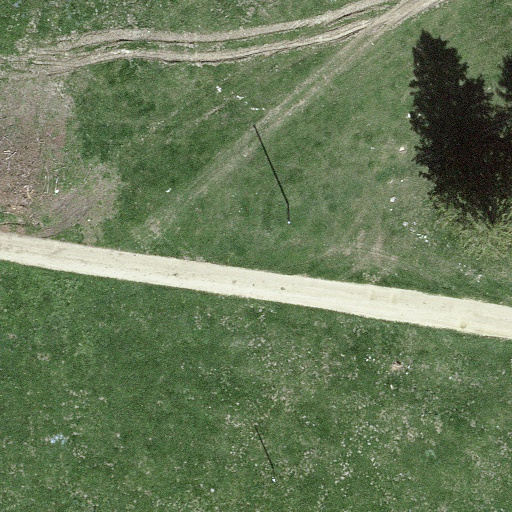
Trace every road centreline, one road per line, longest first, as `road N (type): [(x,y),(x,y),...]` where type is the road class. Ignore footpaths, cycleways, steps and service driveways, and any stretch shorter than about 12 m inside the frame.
road 1 (track): [(0,250),(511,326)]
road 2 (track): [(0,196),(386,0)]
